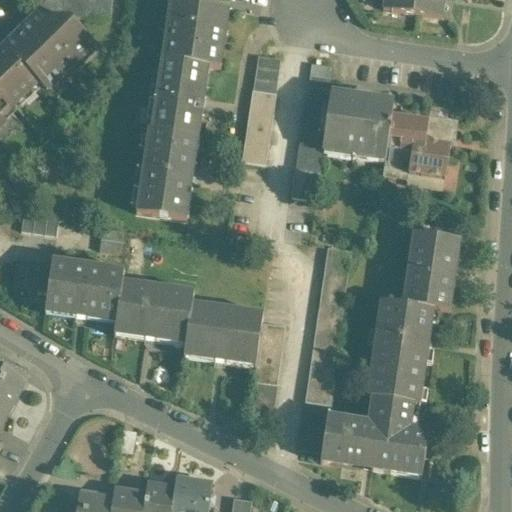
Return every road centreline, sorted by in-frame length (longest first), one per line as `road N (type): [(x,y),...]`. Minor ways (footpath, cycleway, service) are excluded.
road 1 (residential): [(349,511),(86,383)]
road 2 (residential): [(504,511),(511,279)]
road 3 (residential): [(511,64),(305,36)]
road 4 (residential): [(86,383),(19,511)]
